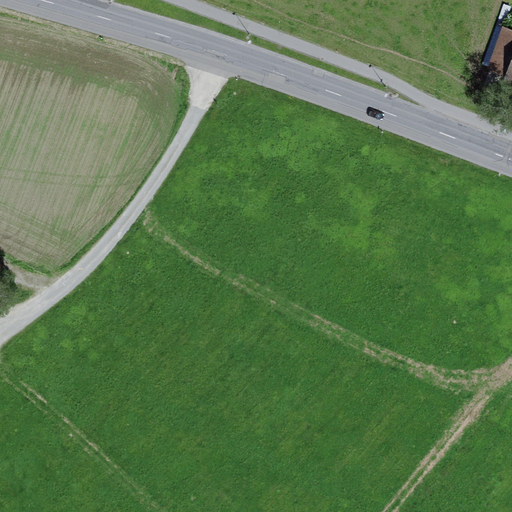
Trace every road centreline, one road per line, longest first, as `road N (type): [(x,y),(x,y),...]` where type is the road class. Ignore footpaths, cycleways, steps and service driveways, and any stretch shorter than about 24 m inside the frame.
road 1 (primary): [(511,161),(213,51),(40,0)]
road 2 (track): [(213,51),(156,173),(65,279),(0,335)]
